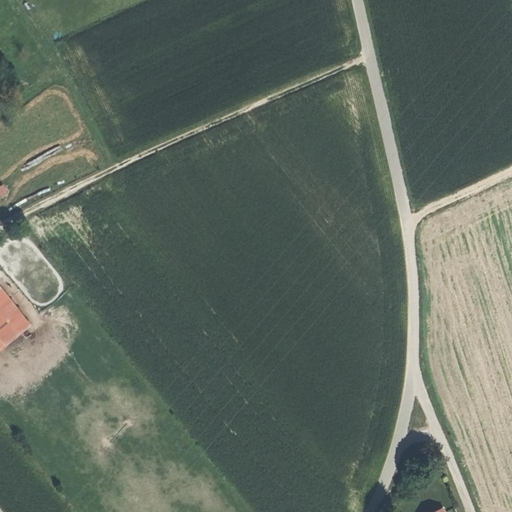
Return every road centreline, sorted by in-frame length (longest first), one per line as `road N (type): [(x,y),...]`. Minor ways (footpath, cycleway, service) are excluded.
road 1 (track): [(371,57),(109,168),(0,226)]
road 2 (residential): [(359,0),(408,225),(414,375)]
road 3 (track): [(109,168),(22,0)]
road 4 (unclassified): [(414,375),(374,511)]
